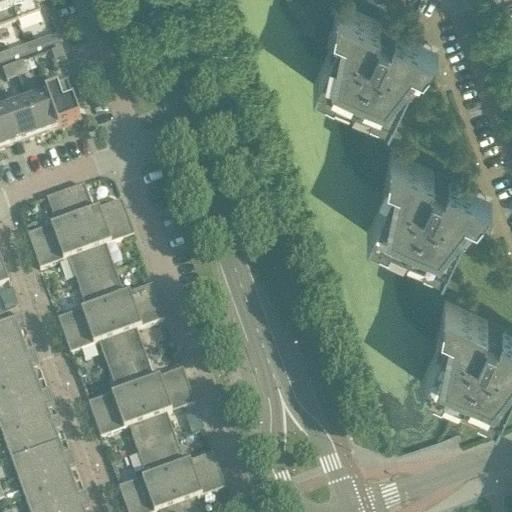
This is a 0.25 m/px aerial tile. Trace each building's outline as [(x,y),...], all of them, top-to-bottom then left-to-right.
[(0,0),(0,30),(16,25),(7,0),(0,0)] [(40,16),(33,0),(7,0),(16,25),(40,16)] [(411,83),(438,49),(336,1),(328,44),(331,46),(312,85),(388,121),(407,81),(411,83)] [(28,56),(59,44),(57,37),(25,48),(28,56)] [(5,64),(28,56),(25,48),(2,56),(5,64)] [(66,62),(61,50),(51,54),(55,66),(66,62)] [(27,76),(23,64),(12,68),(17,80),(27,76)] [(17,80),(12,68),(2,71),(6,84),(17,80)] [(79,123),(67,89),(46,96),(58,131),(79,123)] [(58,131),(46,96),(25,104),(38,138),(58,131)] [(38,138),(25,104),(5,111),(17,146),(38,138)] [(0,151),(17,146),(5,111),(0,112),(0,151)] [(464,232),(491,198),(433,171),(390,150),(380,192),(385,195),(366,235),(442,270),(461,230),(464,232)] [(81,238),(128,221),(121,204),(93,214),(84,189),(65,195),(81,238)] [(81,238),(65,195),(46,202),(56,228),(27,238),(33,255),(81,238)] [(115,274),(106,249),(134,238),(128,221),(81,238),(96,280),(115,274)] [(96,280),(81,238),(33,255),(40,272),(68,262),(77,287),(96,280)] [(0,286),(9,284),(2,266),(0,267),(0,286)] [(111,323),(158,306),(152,288),(123,298),(115,274),(96,280),(111,323)] [(111,323),(96,280),(77,287),(86,312),(58,322),(64,339),(111,323)] [(511,331),(444,300),(435,342),(439,344),(420,384),(496,419),(511,384),(511,331)] [(145,358),(136,333),(164,323),(158,306),(111,323),(126,365),(145,358)] [(0,349),(22,342),(18,329),(24,327),(21,318),(0,325),(0,349)] [(126,365),(111,323),(64,339),(70,357),(98,347),(107,371),(126,365)] [(0,372),(36,360),(33,352),(27,355),(22,342),(0,349),(0,372)] [(188,390),(182,372),(154,383),(145,358),(126,365),(141,407),(188,390)] [(0,395),(37,382),(32,369),(38,367),(36,360),(0,372),(0,395)] [(141,407),(126,365),(107,371),(116,396),(88,406),(94,424),(141,407)] [(0,418),(51,400),(48,393),(42,395),(37,382),(0,395),(0,418)] [(166,417),(194,407),(188,390),(141,407),(156,449),(175,442),(166,417)] [(0,432),(3,440),(58,420),(51,422),(47,410),(53,407),(51,400),(0,418),(0,432)] [(156,449),(141,407),(94,424),(100,441),(129,431),(138,456),(156,449)] [(59,443),(54,430),(60,428),(58,420),(3,440),(10,461),(59,443)] [(172,491),(219,474),(212,457),(184,467),(175,442),(156,449),(172,491)] [(72,461),(70,454),(64,456),(59,443),(10,461),(18,481),(72,461)] [(172,491),(156,449),(138,456),(146,481),(118,491),(125,508),(172,491)] [(73,484),(69,471),(75,468),(72,461),(18,481),(25,501),(73,484)] [(200,511),(197,502),(225,491),(219,474),(172,491),(179,511),(200,511)] [(59,511),(87,502),(85,495),(78,497),(73,484),(25,501),(28,511),(59,511)] [(179,511),(172,491),(125,508),(125,511),(179,511)] [(83,511),(90,509),(87,502),(59,511),(83,511)]
